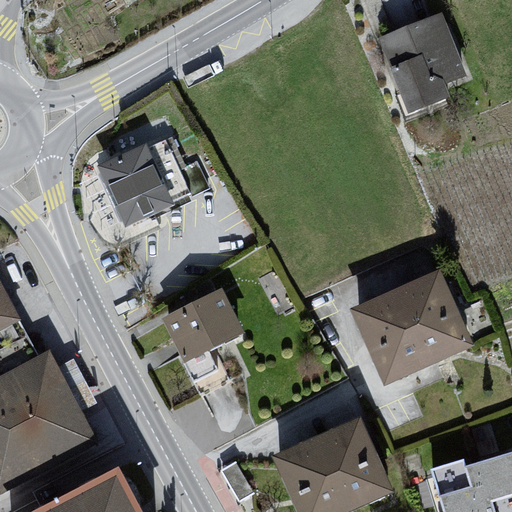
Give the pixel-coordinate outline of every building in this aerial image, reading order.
[(446,18),(376,38),(398,115),(468,95),(446,18)] [(166,149),(94,179),(120,241),(192,212),(166,149)] [(442,278),(346,320),(382,400),(478,357),(442,278)] [(0,282),(0,327),(18,319),(0,282)] [(227,289),(165,316),(188,367),(249,340),(227,289)] [(43,351),(0,372),(0,466),(80,428),(43,351)] [(359,427),(279,461),(300,511),(344,511),(388,494),(359,427)] [(511,511),(511,458),(426,479),(433,511),(511,511)] [(127,511),(113,482),(49,511),(127,511)]
